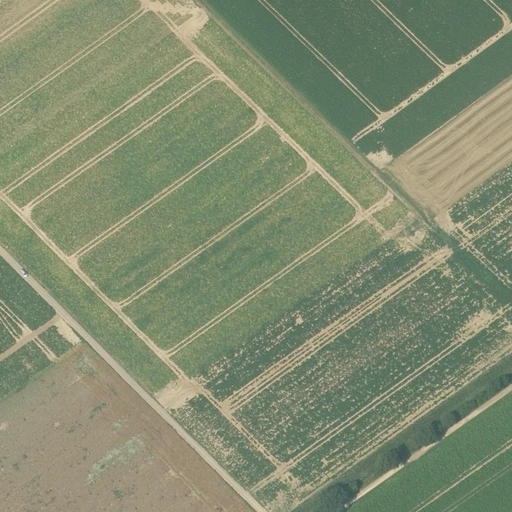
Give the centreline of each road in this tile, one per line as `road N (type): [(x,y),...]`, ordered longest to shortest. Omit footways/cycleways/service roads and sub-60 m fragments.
road 1 (track): [(474,268),(195,0)]
road 2 (track): [(0,249),(261,511)]
road 3 (track): [(338,511),(511,388)]
